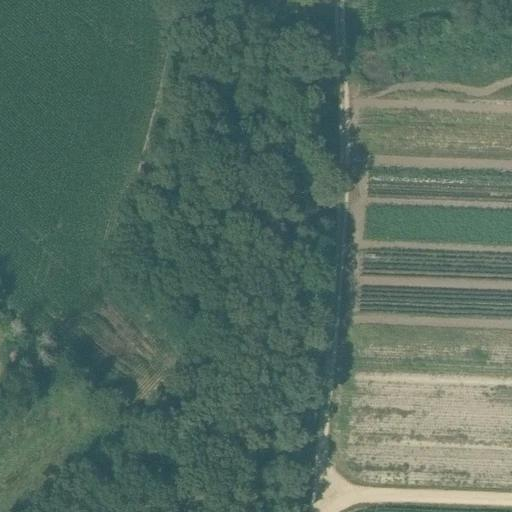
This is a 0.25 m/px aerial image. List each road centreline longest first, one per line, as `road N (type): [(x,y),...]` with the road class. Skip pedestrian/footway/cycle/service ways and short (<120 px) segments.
road 1 (track): [(341,0),(340,191),(319,399),(321,496)]
road 2 (track): [(321,496),(511,503)]
